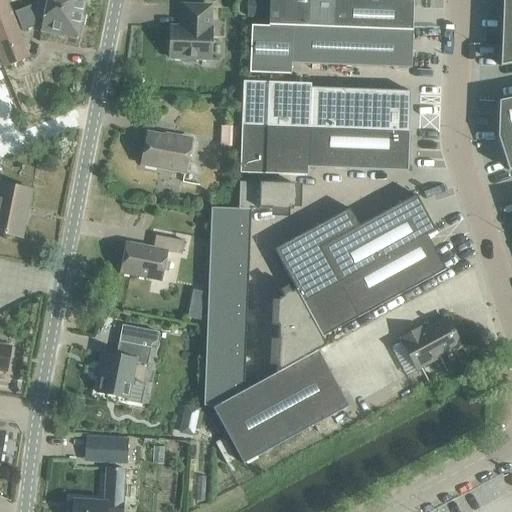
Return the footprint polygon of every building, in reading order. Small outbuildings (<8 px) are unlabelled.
[(5,0),(0,0),(0,18),(11,14),(5,0)] [(35,0),(34,4),(82,13),(84,0),(35,0)] [(264,1),(247,0),(247,15),(264,15),(264,1)] [(331,28),(412,31),(412,0),(268,0),(268,26),(331,28)] [(511,0),(501,0),(501,26),(511,23),(511,0)] [(77,40),(82,13),(34,4),(14,12),(22,31),(32,26),(34,17),(42,19),(40,32),(77,40)] [(184,62),(194,63),(196,61),(196,59),(209,59),(210,29),(212,29),(213,7),(182,6),(181,28),(170,27),(169,58),(182,58),(182,61),(184,62)] [(0,61),(3,68),(29,58),(11,14),(0,18),(0,61)] [(511,23),(501,26),(499,66),(511,63),(511,23)] [(331,28),(268,26),(268,27),(250,26),(249,73),(290,75),(291,64),(410,68),(412,31),(331,28)] [(309,128),(310,89),(310,85),(242,82),(241,126),(309,128)] [(310,89),(309,128),(408,132),(410,92),(310,89)] [(511,98),(498,102),(496,137),(511,134),(511,98)] [(408,132),(309,128),(241,126),(239,174),(307,176),(307,169),(407,172),(408,132)] [(147,133),(141,165),(184,173),(190,142),(147,133)] [(237,147),(238,133),(228,133),(227,147),(237,147)] [(511,134),(496,137),(507,171),(511,169),(511,134)] [(293,184),(239,182),(238,209),(250,210),(250,209),(292,210),(293,184)] [(0,184),(0,233),(21,238),(31,191),(0,184)] [(434,231),(415,195),(358,226),(349,209),(309,230),(309,231),(273,250),(295,290),(302,302),(425,235),(426,236),(434,231)] [(238,209),(210,208),(209,229),(249,230),(250,210),(238,209)] [(249,230),(209,229),(209,249),(249,250),(249,230)] [(357,318),(445,270),(426,236),(425,235),(302,302),(321,337),(357,318)] [(181,255),(183,241),(155,236),(152,249),(126,244),(120,273),(160,281),(166,252),(181,255)] [(249,250),(209,249),(208,269),(248,270),(249,250)] [(248,270),(208,269),(207,289),(247,290),(248,270)] [(247,290),(207,289),(206,309),(246,310),(247,290)] [(302,302),(295,290),(278,299),(276,374),(317,351),(317,350),(325,346),(321,338),(321,337),(302,302)] [(202,309),(189,306),(187,318),(200,321),(202,309)] [(246,310),(206,309),(206,329),(246,330),(246,310)] [(460,346),(445,318),(421,331),(419,328),(400,338),(402,341),(401,342),(416,370),(460,346)] [(246,330),(206,329),(205,349),(245,350),(246,330)] [(150,345),(151,345),(157,342),(158,333),(142,330),(141,334),(139,342),(150,345)] [(118,342),(116,356),(104,353),(96,393),(127,399),(135,363),(146,365),(150,348),(118,342)] [(0,371),(5,372),(10,347),(0,345),(0,371)] [(245,350),(205,349),(204,369),(244,370),(245,350)] [(242,465),(348,407),(317,351),(276,374),(244,391),(215,407),(212,409),(242,465)] [(244,370),(204,369),(203,406),(215,407),(244,391),(244,370)] [(199,408),(184,405),(178,434),(193,437),(199,408)] [(86,434),(84,460),(129,463),(131,437),(86,434)] [(121,511),(124,470),(105,469),(103,502),(72,500),(71,511),(121,511)]
